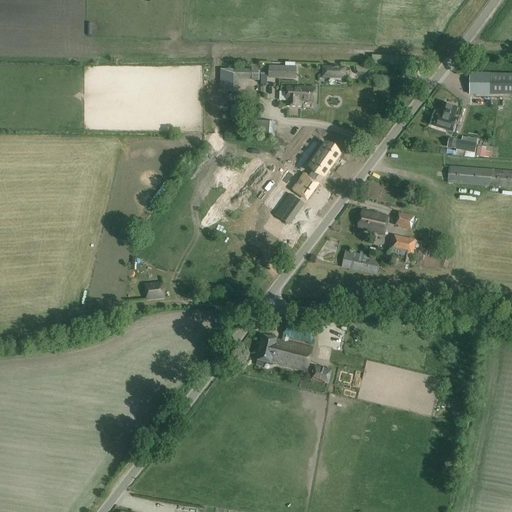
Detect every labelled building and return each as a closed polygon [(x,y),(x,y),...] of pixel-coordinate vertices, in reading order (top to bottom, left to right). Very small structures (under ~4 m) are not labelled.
[(384,44),(396,44),(397,22),(384,22),(384,44)] [(373,56),(372,66),(415,68),(416,59),(373,56)] [(269,79),(296,79),(297,67),(269,67),(269,79)] [(239,79),(259,79),(259,70),(229,69),(229,93),(239,93),(239,79)] [(321,81),(342,82),(342,70),(321,70),(321,81)] [(511,74),(503,74),(470,73),(469,95),(511,95),(511,74)] [(315,102),(316,88),(288,87),(287,88),(282,88),(281,99),(286,100),(286,107),(302,107),(302,101),(315,102)] [(434,126),(452,132),(456,119),(438,113),(434,126)] [(290,120),(290,128),(301,129),(302,120),(290,120)] [(447,148),(475,153),(477,144),(467,142),(468,140),(463,139),(463,141),(449,138),(447,148)] [(477,153),(486,154),(487,148),(478,146),(477,153)] [(340,158),(326,147),(310,169),(315,173),(311,178),(305,173),(292,189),(306,199),(318,182),(316,181),(319,176),(324,179),(340,158)] [(511,171),(449,166),(447,184),(491,187),(511,188),(511,171)] [(319,186),(314,194),(318,197),(323,189),(319,186)] [(290,226),(305,204),(290,194),(274,215),(290,226)] [(448,230),(454,196),(450,195),(446,216),(443,215),(441,228),(448,230)] [(358,229),(384,235),(388,217),(362,211),(358,229)] [(397,216),(395,226),(411,229),(413,219),(397,216)] [(440,267),(443,255),(443,253),(422,247),(423,243),(393,235),(387,261),(394,263),(394,268),(404,270),(408,256),(413,258),(414,251),(419,252),(415,266),(439,271),(440,267)] [(346,251),(342,268),(377,276),(381,259),(346,251)] [(443,255),(440,267),(447,269),(450,257),(443,255)] [(166,299),(164,283),(144,285),(146,301),(166,299)] [(227,284),(222,291),(232,298),(236,291),(227,284)] [(315,328),(288,321),(286,328),(284,336),(290,337),(311,343),(315,328)] [(288,343),(290,337),(284,336),(282,342),(277,340),(264,336),(258,360),(271,364),(272,363),(308,372),(313,349),(288,343)] [(329,348),(322,351),(324,357),(331,355),(329,348)] [(311,380),(328,385),(332,371),(315,366),(311,380)] [(340,367),(339,386),(350,386),(351,367),(340,367)]
